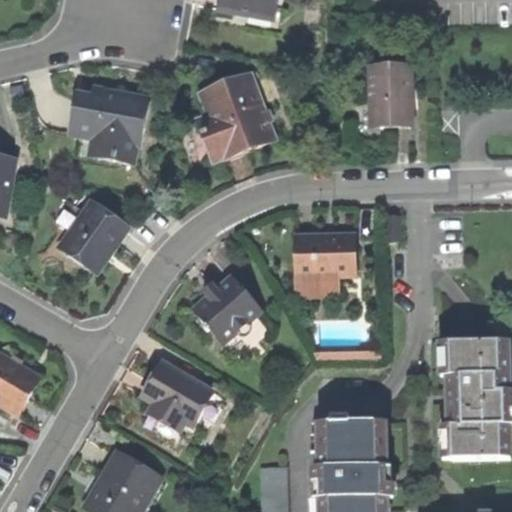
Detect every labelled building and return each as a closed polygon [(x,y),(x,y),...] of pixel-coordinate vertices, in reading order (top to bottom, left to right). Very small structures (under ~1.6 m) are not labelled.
[(276,0),(221,0),(219,13),(259,20),(260,12),(274,14),(276,0)] [(272,23),(274,14),(260,12),(259,20),(272,23)] [(392,129),(413,129),(412,70),(371,71),(371,105),(378,105),(379,130),(392,129)] [(216,130),(204,134),(214,161),(225,157),(226,159),(249,151),(276,141),(254,78),(204,96),(212,118),(216,130)] [(95,91),(94,99),(101,101),(102,93),(95,91)] [(94,99),(78,96),(70,137),(93,141),(91,147),(112,151),(110,162),(134,166),(137,148),(140,149),(149,102),(130,98),(102,93),(101,101),(94,99)] [(200,122),(204,134),(216,130),(212,118),(200,122)] [(89,158),(110,162),(112,151),(91,147),(89,158)] [(0,215),(6,216),(15,166),(0,163),(0,215)] [(49,257),(88,283),(104,260),(112,248),(116,250),(129,230),(91,205),(83,216),(79,213),(49,257)] [(389,244),(401,243),(401,218),(389,218),(389,244)] [(311,238),(294,239),(295,279),(297,279),(337,278),(356,278),(356,237),(311,238)] [(337,298),(337,278),(297,279),(297,299),(337,298)] [(220,347),(236,361),(265,338),(254,320),(258,316),(230,281),(216,292),(211,297),(207,300),(192,312),(220,347)] [(202,294),(207,300),(211,297),(216,292),(211,285),(202,294)] [(469,345),(449,346),(452,462),(511,461),(511,414),(511,413),(511,394),(510,394),(509,345),(469,345)] [(12,366),(0,358),(0,409),(17,419),(38,381),(12,366)] [(186,423),(191,426),(211,392),(163,365),(153,382),(144,398),(154,404),(149,412),(165,422),(170,414),(186,423)] [(181,431),(186,423),(170,414),(165,422),(181,431)] [(342,426),(319,426),(320,511),(388,511),(387,425),(342,426)] [(164,481),(120,455),(103,483),(88,508),(94,511),(138,511),(147,498),(152,502),(164,481)] [(287,511),(286,469),(260,470),(260,511),(287,511)] [(146,511),(152,502),(147,498),(138,511),(146,511)]
